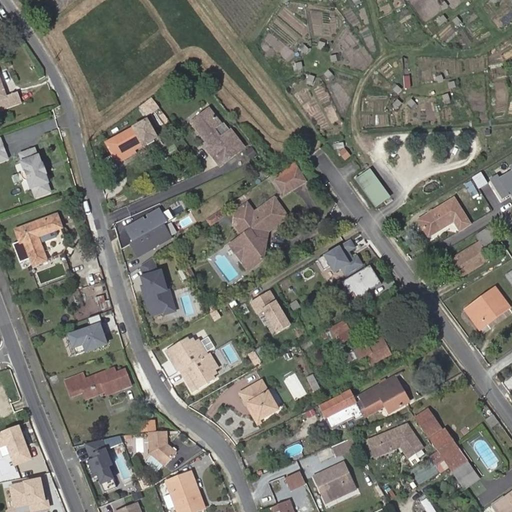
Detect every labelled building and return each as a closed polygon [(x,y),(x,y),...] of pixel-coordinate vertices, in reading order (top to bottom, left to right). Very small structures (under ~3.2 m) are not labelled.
[(448,20),(444,16),(439,20),(443,24),(448,20)] [(461,22),(457,18),(453,21),(457,26),(461,22)] [(309,50),(305,46),(301,50),(305,54),(309,50)] [(333,75),(329,71),(324,75),(328,79),(333,75)] [(0,105),(2,111),(21,104),(17,93),(7,97),(0,79),(0,105)] [(402,90),(398,86),(394,91),(398,95),(402,90)] [(402,104),(398,100),(394,104),(399,109),(402,104)] [(416,104),(412,100),(407,104),(411,108),(416,104)] [(141,112),(148,121),(160,111),(154,102),(141,112)] [(217,133),(223,128),(211,113),(193,127),(211,150),(208,152),(222,170),(246,151),(231,133),(223,139),(217,133)] [(171,124),(165,116),(161,120),(167,127),(171,124)] [(108,147),(119,166),(137,157),(136,153),(145,149),(159,142),(149,124),(135,132),(135,131),(108,147)] [(231,133),(226,126),(223,128),(217,133),(223,139),(231,133)] [(261,157),(255,150),(250,154),(255,161),(261,157)] [(35,152),(20,157),(23,165),(21,165),(31,192),(32,191),(36,200),(51,195),(47,186),(49,186),(46,177),(43,167),(42,167),(39,159),(37,159),(35,152)] [(276,178),(282,186),(302,173),(296,165),(276,178)] [(511,166),(490,180),(502,200),(511,194),(511,166)] [(291,199),(311,186),(302,173),(282,186),(291,199)] [(369,175),(365,178),(372,188),(376,185),(369,175)] [(372,188),(365,178),(358,183),(365,194),(377,211),(389,203),(376,185),(372,188)] [(429,237),(455,222),(460,231),(470,225),(455,200),(420,221),(429,237)] [(253,233),(247,237),(233,246),(249,270),(266,260),(270,243),(268,243),(269,236),(271,235),(270,233),(275,229),(277,231),(292,221),(280,203),(265,213),(266,215),(260,219),(259,217),(252,207),(241,215),(245,221),(253,233)] [(161,209),(124,229),(133,244),(129,246),(138,261),(173,241),(165,225),(169,223),(161,209)] [(209,223),(212,228),(224,220),(221,215),(209,223)] [(62,229),(57,216),(16,231),(21,244),(25,242),(34,266),(48,262),(38,238),(62,229)] [(239,225),(247,237),(253,233),(245,221),(239,225)] [(483,264),(478,256),(501,242),(492,227),(476,236),(480,243),(473,247),(450,261),(460,278),(483,264)] [(351,241),(317,260),(324,272),(330,269),(334,275),(342,271),(345,277),(365,266),(351,241)] [(154,257),(137,269),(152,321),(178,314),(171,291),(167,292),(161,272),(158,273),(154,257)] [(371,266),(343,283),(355,303),(383,286),(371,266)] [(189,282),(196,279),(192,271),(185,274),(189,282)] [(496,289),(467,311),(481,330),(510,308),(496,289)] [(271,292),(250,304),(257,317),(263,313),(276,337),(291,328),(271,292)] [(101,321),(66,333),(72,348),(83,344),(85,351),(108,344),(101,321)] [(332,327),(334,332),(343,324),(348,331),(349,330),(344,321),(332,327)] [(343,324),(334,332),(337,337),(348,331),(343,324)] [(211,334),(201,338),(206,350),(216,347),(211,334)] [(220,378),(196,336),(166,353),(190,395),(220,378)] [(391,356),(382,339),(356,352),(356,353),(360,359),(360,360),(367,357),(372,365),(391,356)] [(360,359),(356,353),(345,359),(349,365),(360,359)] [(115,369),(80,382),(78,376),(65,382),(70,397),(84,392),(87,400),(106,393),(107,396),(132,387),(125,371),(117,374),(115,369)] [(355,400),(365,419),(386,408),(390,416),(406,406),(396,388),(400,385),(396,378),(355,400)] [(321,392),(315,379),(309,382),(315,395),(321,392)] [(250,404),(260,421),(279,411),(262,381),(240,393),(247,406),(250,404)] [(411,404),(400,385),(396,388),(406,406),(411,404)] [(365,419),(355,400),(351,391),(341,395),(342,397),(320,407),(326,418),(330,416),(336,427),(354,418),(357,423),(365,419)] [(261,424),(260,421),(250,404),(247,406),(258,426),(261,424)] [(455,477),(465,491),(480,480),(446,431),(443,432),(429,411),(416,420),(455,477)] [(336,427),(330,416),(326,418),(331,429),(336,427)] [(500,426),(494,418),(488,423),(493,431),(500,426)] [(154,431),(154,423),(140,424),(141,432),(154,431)] [(18,424),(0,431),(0,447),(8,444),(16,465),(31,459),(18,424)] [(408,425),(391,436),(399,450),(401,449),(404,450),(410,459),(424,450),(408,425)] [(166,467),(177,454),(168,446),(166,432),(149,434),(150,455),(166,467)] [(399,450),(391,436),(372,449),(382,464),(398,454),(398,451),(399,450)] [(335,456),(355,448),(352,440),(331,449),(335,456)] [(111,466),(106,454),(101,441),(86,444),(92,460),(89,461),(96,477),(99,476),(105,492),(116,487),(109,467),(111,466)] [(445,464),(439,455),(432,460),(438,469),(445,464)] [(343,466),(314,479),(323,500),(352,487),(343,466)] [(301,469),(285,476),(291,489),(306,483),(301,469)] [(177,511),(198,511),(205,509),(191,473),(167,482),(177,511)] [(42,477),(8,483),(13,508),(29,505),(31,511),(49,508),(42,477)] [(460,486),(456,479),(451,483),(455,489),(460,486)] [(511,511),(511,494),(494,507),(497,511),(511,511)] [(293,511),(289,502),(277,507),(278,511),(293,511)]
